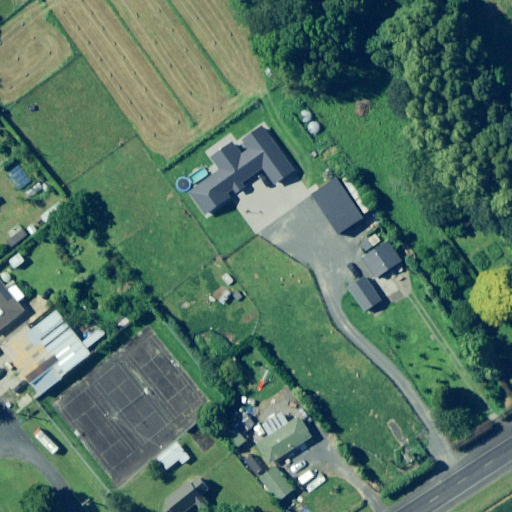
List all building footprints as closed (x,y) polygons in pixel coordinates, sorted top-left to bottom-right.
[(352,223),(328,190),(320,196),(344,229),(352,223)] [(64,208),(59,201),(40,217),(45,223),(64,208)] [(36,235),(29,224),(20,229),(27,240),(36,235)] [(361,254),(352,241),(335,253),(343,266),(361,254)] [(400,263),(387,242),(362,258),(375,279),(400,263)] [(24,262),(18,254),(8,261),(14,269),(24,262)] [(356,280),(347,267),(329,279),(338,292),(356,280)] [(380,302),(364,278),(348,289),(364,313),(380,302)] [(7,291),(0,282),(0,330),(23,312),(16,303),(25,296),(16,285),(7,291)] [(0,342),(0,348),(31,386),(86,341),(52,300),(0,342)] [(424,339),(398,301),(372,319),(396,354),(410,344),(412,347),(424,339)] [(289,425),(281,413),(260,426),(267,437),(255,445),(269,466),(312,438),(299,418),(289,425)] [(231,447),(233,444),(237,449),(247,440),(233,424),(223,433),(225,436),(223,438),(231,447)] [(190,458),(178,443),(157,459),(166,470),(178,461),(182,465),(190,458)] [(294,490),(275,467),(260,478),(279,502),(294,490)] [(172,511),(187,511),(196,505),(201,511),(209,504),(205,499),(210,495),(196,477),(164,501),(172,511)]
